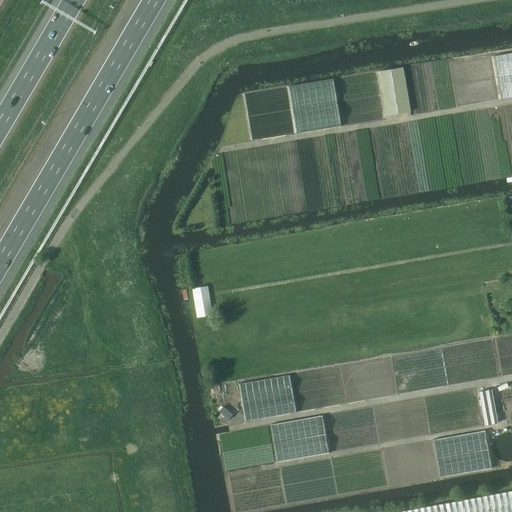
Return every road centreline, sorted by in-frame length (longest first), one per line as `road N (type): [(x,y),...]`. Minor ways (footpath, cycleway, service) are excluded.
road 1 (motorway): [(0,261),(156,0)]
road 2 (motorway): [(74,0),(0,127)]
